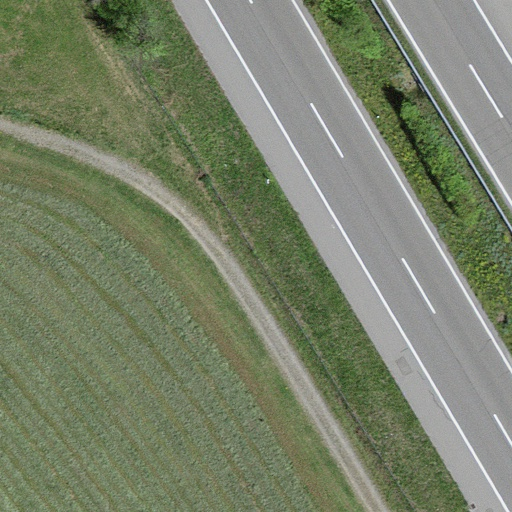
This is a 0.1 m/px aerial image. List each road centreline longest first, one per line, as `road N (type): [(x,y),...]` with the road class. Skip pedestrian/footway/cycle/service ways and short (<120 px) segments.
road 1 (track): [(0,125),(128,171),(174,201),(266,325),(380,511)]
road 2 (motorway): [(249,0),(511,445)]
road 3 (motorway): [(511,134),(430,0)]
